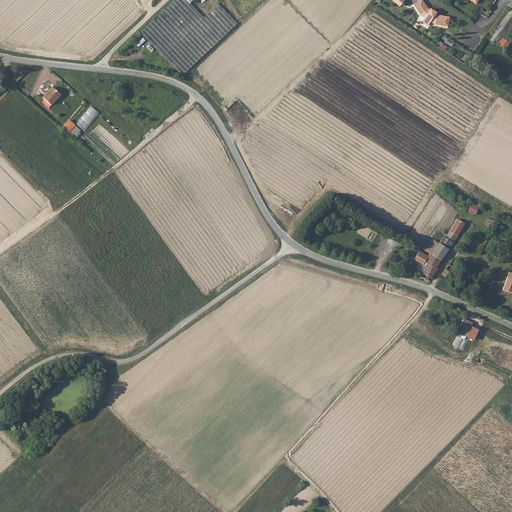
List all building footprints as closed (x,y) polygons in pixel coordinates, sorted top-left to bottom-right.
[(185,72),(226,33),(207,13),(194,0),(173,0),(144,28),(185,72)] [(241,19),(221,0),(220,0),(210,10),(229,30),(241,19)] [(423,0),(420,0),(414,4),(421,15),(425,17),(423,20),(423,22),(427,25),(429,24),(431,21),(435,24),(448,27),(450,17),(439,15),(436,13),(437,12),(431,8),(430,9),(428,7),(423,0)] [(511,22),(511,6),(491,37),(497,41),(499,44),(506,49),(510,42),(503,37),(501,40),(500,38),(501,36),(502,36),(511,22)] [(226,33),(229,30),(210,10),(207,13),(226,33)] [(58,93),(51,87),(41,98),(48,104),(58,93)] [(86,131),(101,114),(92,107),(77,123),(86,131)] [(70,119),(64,127),(76,139),(83,132),(70,119)] [(471,204),(468,211),(476,215),(479,207),(471,204)] [(464,224),(457,219),(446,239),(452,243),(457,235),(456,235),(464,224)] [(493,228),(496,221),(489,219),(486,225),(493,228)] [(443,238),(439,243),(433,240),(426,251),(430,253),(433,255),(437,257),(441,260),(452,243),(446,239),(443,238)] [(424,274),(432,278),(437,269),(436,269),(441,260),(437,257),(433,255),(430,253),(428,256),(424,254),(418,261),(423,264),(425,262),(430,265),(424,274)] [(448,280),(455,286),(460,289),(464,283),(464,282),(466,279),(459,274),(456,277),(454,276),(456,273),(454,271),(455,269),(449,265),(442,275),(448,279),(448,280)] [(511,273),(509,272),(503,290),(511,293),(511,273)] [(469,327),(470,324),(473,325),(477,317),(467,313),(462,323),(469,327)]
